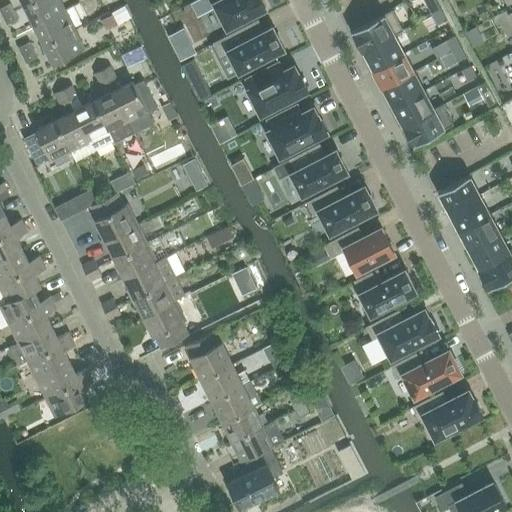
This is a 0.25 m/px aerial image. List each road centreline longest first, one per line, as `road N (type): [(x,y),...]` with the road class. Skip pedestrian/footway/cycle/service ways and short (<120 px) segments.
road 1 (residential): [(135,511),(180,484),(190,467),(185,440),(161,396),(122,370),(0,135)]
road 2 (residential): [(511,406),(300,0)]
